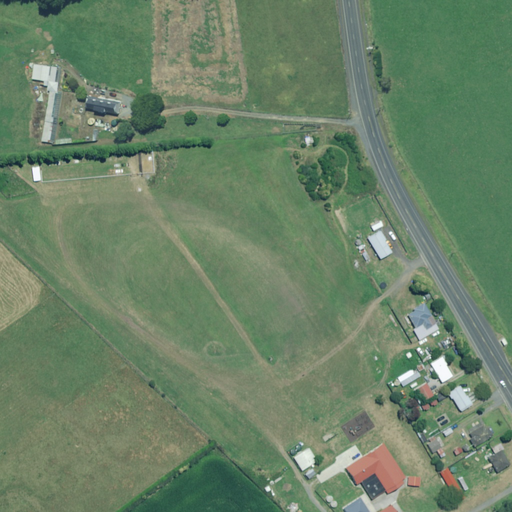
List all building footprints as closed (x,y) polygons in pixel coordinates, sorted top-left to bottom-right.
[(439,66),(438,55),(428,56),(427,45),(413,47),(415,68),(439,66)] [(52,90),(61,91),(62,82),(59,81),(61,67),(46,64),(43,84),(51,85),(51,90),(52,90)] [(61,91),(52,90),(50,106),(58,108),(61,91)] [(418,91),(409,93),(412,106),(421,104),(418,91)] [(124,101),(91,95),(89,107),(122,114),(123,108),(124,101)] [(58,109),(50,108),(48,121),(56,122),(58,109)] [(56,124),(48,123),(46,141),(53,142),(56,124)] [(384,226),(382,222),(373,227),(375,231),(384,226)] [(393,252),(381,231),(369,238),(381,259),(393,252)] [(362,238),(356,242),(362,251),(367,247),(362,238)] [(424,303),(414,309),(415,311),(408,315),(416,329),(423,324),(429,334),(435,330),(433,326),(437,324),(424,303)] [(454,376),(442,357),(431,364),(443,383),(454,376)] [(424,376),(418,367),(399,378),(405,387),(424,376)] [(435,396),(427,383),(417,389),(424,402),(435,396)] [(473,404),(460,386),(449,394),(462,412),(473,404)] [(447,423),(444,417),(438,420),(441,426),(447,423)] [(495,436),(486,421),(471,431),(474,436),(470,439),(476,447),(495,436)] [(444,442),(448,439),(444,432),(439,435),(444,442)] [(446,455),(442,448),(435,436),(430,439),(432,442),(429,444),(433,453),(438,450),(443,457),(446,455)] [(448,439),(444,442),(448,448),(453,445),(448,439)] [(335,464),(346,482),(364,471),(373,485),(392,473),(372,442),(335,464)] [(298,446),(298,447),(298,448),(298,449),(299,450),(300,451),(301,451),(302,451),(303,451),(304,451),(304,450),(305,450),(305,449),(306,448),(306,447),(306,446),(305,446),(305,445),(304,444),(303,444),(303,443),(302,443),(301,443),(300,444),(299,444),(298,445),(298,446)] [(492,449),(496,454),(489,458),(498,472),(511,464),(503,450),(505,449),(502,443),(492,449)] [(465,445),(464,445),(464,446),(464,447),(464,448),(464,449),(464,450),(465,451),(466,452),(467,452),(468,452),(469,452),(470,452),(471,451),(471,450),(472,449),(472,448),(472,447),(471,446),(471,445),(470,445),(470,444),(469,444),(468,444),(467,444),(466,444),(465,445)] [(293,449),(292,449),(291,450),(291,451),(290,452),(290,453),(290,454),(291,455),(292,456),(293,456),(294,457),(295,457),(296,456),(297,456),(297,455),(298,455),(298,454),(298,453),(298,452),(298,451),(297,450),(296,449),(295,449),(294,449),(293,449)] [(317,474),(313,469),(306,474),(310,479),(317,474)] [(422,477),(410,477),(409,486),(421,486),(422,477)] [(388,511),(382,501),(362,511),(388,511)]
